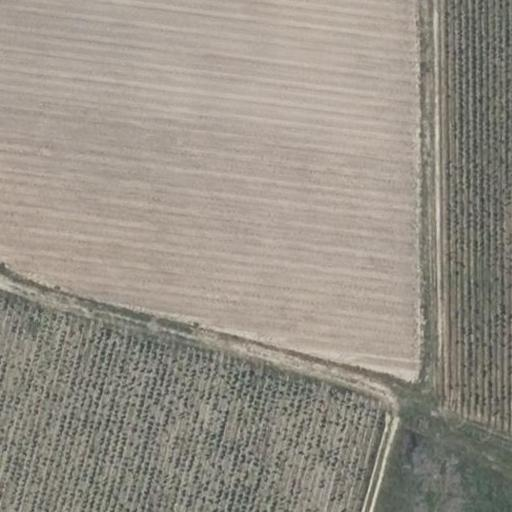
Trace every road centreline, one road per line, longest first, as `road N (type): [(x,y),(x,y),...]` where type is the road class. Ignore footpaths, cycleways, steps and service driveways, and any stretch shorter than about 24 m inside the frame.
road 1 (track): [(511,439),(396,395),(0,288)]
road 2 (track): [(365,511),(396,395)]
